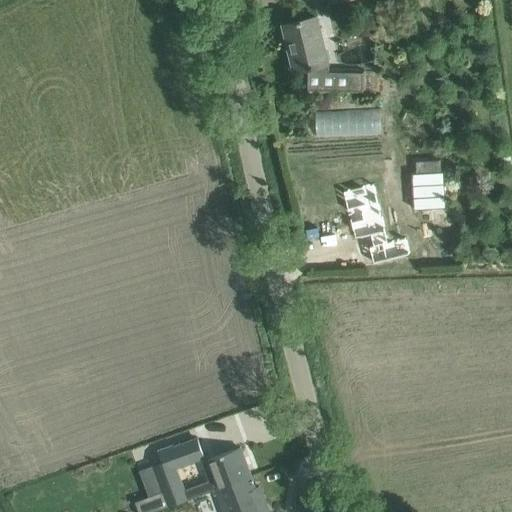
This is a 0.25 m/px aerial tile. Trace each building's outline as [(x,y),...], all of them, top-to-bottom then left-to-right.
[(122,0),(47,0),(38,4),(47,23),(68,12),(79,35),(128,11),(122,0)] [(329,70),(316,17),(283,25),(294,72),(307,69),(306,92),(364,94),(365,70),(329,70)] [(143,153),(156,146),(140,116),(144,114),(137,101),(134,103),(125,87),(98,101),(86,77),(85,78),(86,81),(73,88),(71,85),(70,86),(87,119),(102,112),(118,141),(110,145),(111,147),(93,156),(103,176),(144,155),(143,153)] [(380,200),(380,181),(300,184),(300,202),(380,200)] [(405,253),(423,253),(423,236),(405,236),(405,253)] [(195,443),(176,450),(181,466),(201,459),(195,443)] [(255,488),(240,448),(203,462),(218,503),(255,488)] [(268,511),(259,487),(255,488),(218,503),(220,511),(268,511)]
